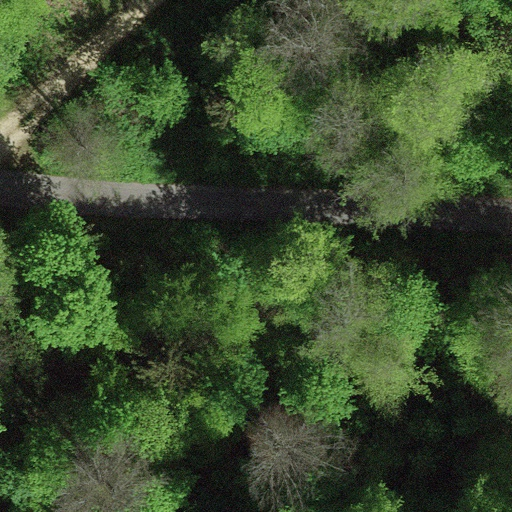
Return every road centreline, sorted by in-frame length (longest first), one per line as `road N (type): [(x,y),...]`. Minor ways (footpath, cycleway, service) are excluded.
road 1 (unclassified): [(0,185),(50,195),(511,217)]
road 2 (track): [(159,0),(0,138)]
